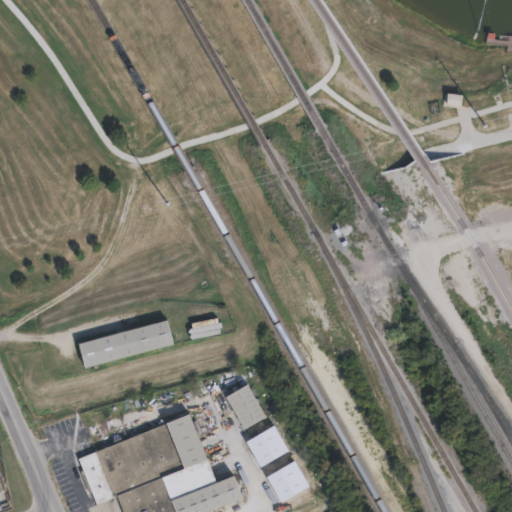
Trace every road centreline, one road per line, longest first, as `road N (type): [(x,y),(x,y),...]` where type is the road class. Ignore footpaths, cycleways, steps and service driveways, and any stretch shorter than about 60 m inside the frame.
road 1 (residential): [(8,409),(261,338)]
road 2 (residential): [(51,511),(0,390)]
